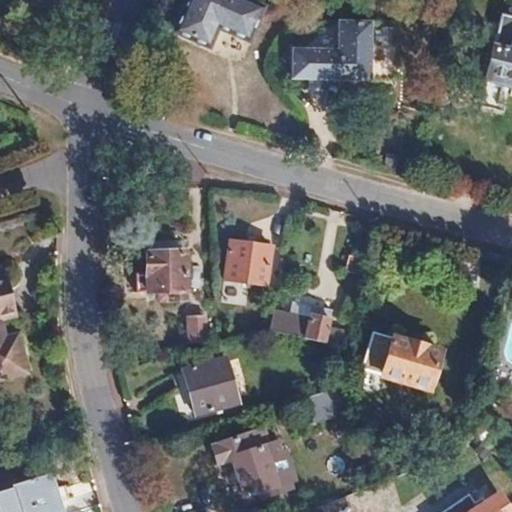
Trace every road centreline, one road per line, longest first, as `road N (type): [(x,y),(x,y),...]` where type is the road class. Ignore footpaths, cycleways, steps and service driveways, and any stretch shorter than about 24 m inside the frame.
road 1 (tertiary): [(511,229),(94,113)]
road 2 (residential): [(128,511),(86,353),(79,266),(86,166)]
